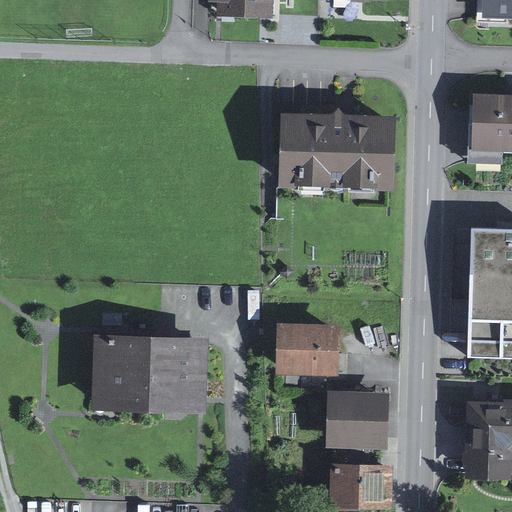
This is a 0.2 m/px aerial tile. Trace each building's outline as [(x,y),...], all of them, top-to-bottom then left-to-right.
[(216,0),(217,11),(271,12),(270,0),(216,0)] [(511,0),(481,0),(481,11),(511,13),(511,0)] [(511,100),(470,99),(469,149),(511,149),(511,100)] [(274,189),(390,188),(389,119),(274,121),(274,189)] [(511,223),(461,222),(458,362),(511,363),(511,223)] [(329,328),(276,327),(276,365),(328,366),(329,328)] [(101,341),(99,400),(195,403),(197,344),(101,341)] [(377,399),(332,398),(330,502),(374,503),(377,399)] [(511,409),(460,410),(461,478),(504,477),(504,450),(511,449),(511,409)]
